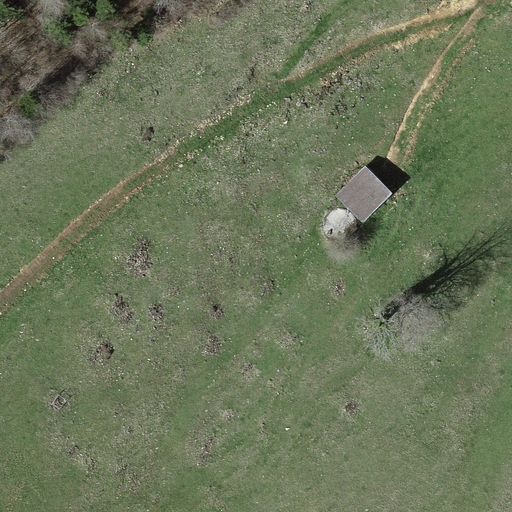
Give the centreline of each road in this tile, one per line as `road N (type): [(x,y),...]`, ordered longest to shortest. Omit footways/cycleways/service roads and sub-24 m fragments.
road 1 (track): [(0,300),(146,174),(248,106),(368,39),(481,0)]
road 2 (track): [(395,162),(409,124),(484,0)]
